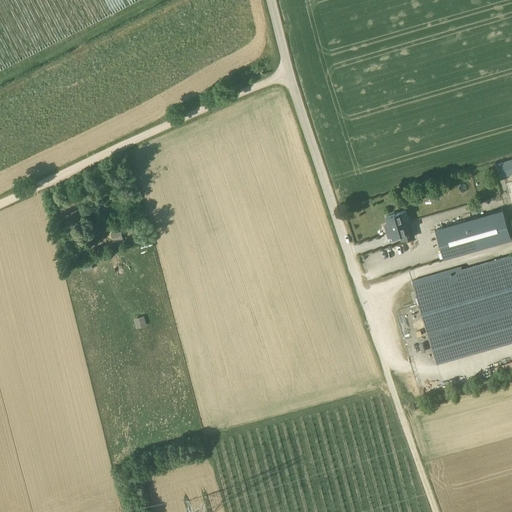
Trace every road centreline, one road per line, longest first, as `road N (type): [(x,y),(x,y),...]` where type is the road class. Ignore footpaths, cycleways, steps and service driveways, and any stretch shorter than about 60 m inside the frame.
road 1 (unclassified): [(397,393),(287,65)]
road 2 (track): [(0,205),(287,65)]
road 3 (unknown): [(362,290),(511,247)]
road 4 (track): [(397,393),(436,511)]
road 5 (unknown): [(511,345),(391,374)]
